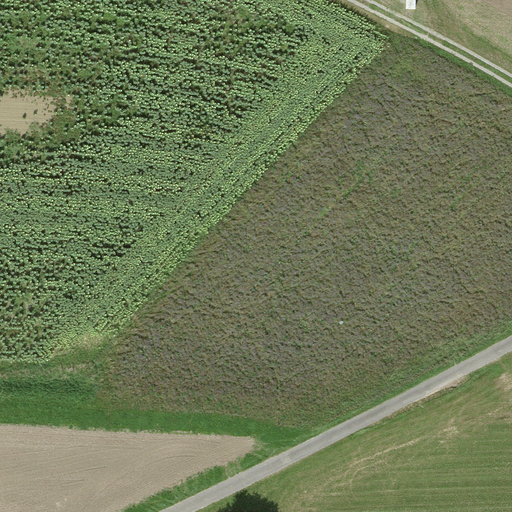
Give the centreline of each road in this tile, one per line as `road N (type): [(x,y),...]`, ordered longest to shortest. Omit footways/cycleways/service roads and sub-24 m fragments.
road 1 (track): [(182,511),(511,342)]
road 2 (track): [(361,0),(511,82)]
